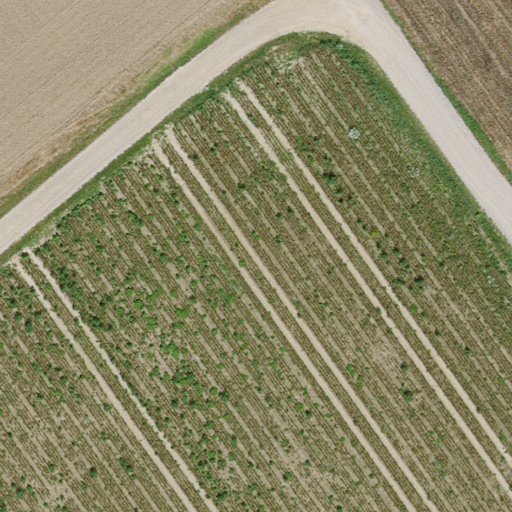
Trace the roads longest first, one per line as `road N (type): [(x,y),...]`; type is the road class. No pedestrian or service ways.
road 1 (track): [(340,10),(282,20),(246,37),(0,237)]
road 2 (track): [(511,221),(331,0)]
